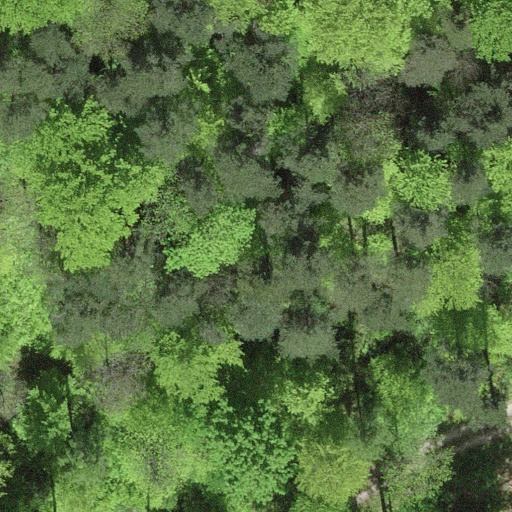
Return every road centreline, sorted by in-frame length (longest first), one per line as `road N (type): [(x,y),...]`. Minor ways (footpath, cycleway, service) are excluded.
road 1 (track): [(0,415),(28,381),(72,357),(207,339),(424,276),(511,234)]
road 2 (track): [(511,423),(320,511)]
